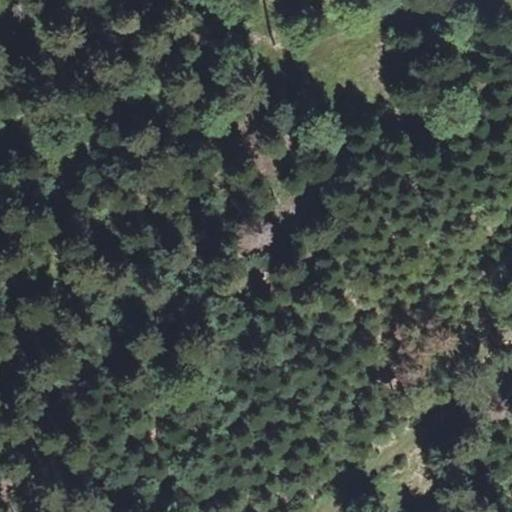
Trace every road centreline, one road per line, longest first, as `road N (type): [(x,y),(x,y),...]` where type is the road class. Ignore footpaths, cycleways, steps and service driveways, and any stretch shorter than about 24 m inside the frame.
road 1 (track): [(429,0),(417,14),(329,53),(121,98),(0,136)]
road 2 (track): [(511,368),(326,511)]
